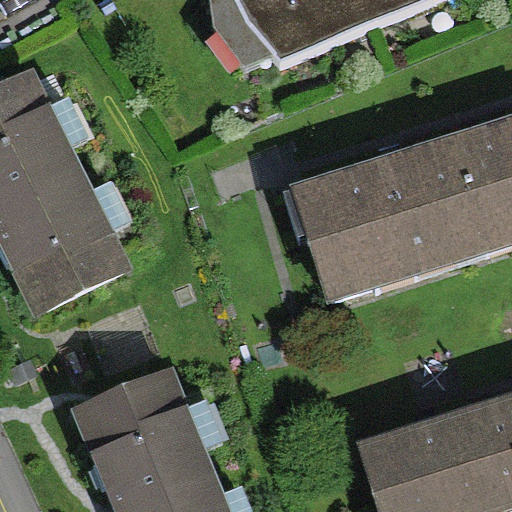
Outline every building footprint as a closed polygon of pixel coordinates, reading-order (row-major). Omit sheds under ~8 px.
[(454,0),(231,0),(249,36),(287,68),(454,0)] [(133,275),(29,76),(0,91),(0,272),(29,329),(133,275)] [(511,130),(293,191),(327,312),(511,260),(511,130)] [(258,511),(196,366),(73,418),(113,511),(258,511)] [(511,511),(511,406),(355,454),(372,511),(511,511)]
